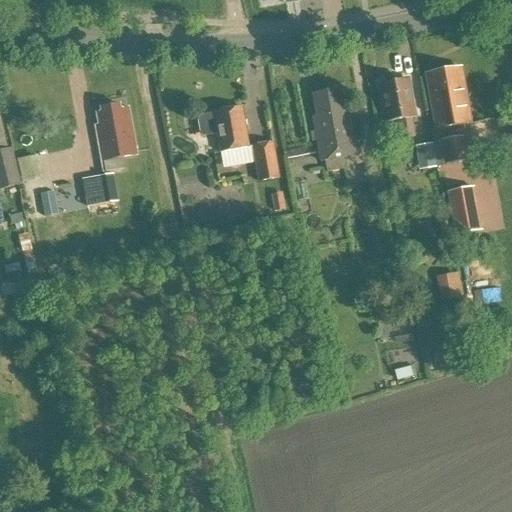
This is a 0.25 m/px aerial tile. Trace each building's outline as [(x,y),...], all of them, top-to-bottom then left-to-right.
[(436,132),(470,126),(460,70),(426,76),(436,132)] [(411,120),(414,119),(408,82),(395,85),(390,83),(379,85),(384,109),(381,113),(383,120),(386,122),(386,125),(399,122),(402,140),(414,138),(411,120)] [(321,164),(356,158),(348,113),(344,114),(340,92),(312,97),(317,119),(313,120),(321,164)] [(121,111),(120,106),(100,109),(101,115),(96,116),(98,128),(95,129),(102,174),(125,170),(123,160),(137,157),(129,110),(121,111)] [(248,150),(241,110),(213,115),(213,117),(202,119),(198,123),(200,135),(205,138),(217,136),(220,155),(248,150)] [(466,163),(462,139),(440,143),(444,166),(466,163)] [(279,180),(273,145),(252,148),(258,184),(279,180)] [(437,168),(432,145),(416,148),(420,172),(437,168)] [(5,151),(0,152),(0,191),(20,187),(11,150),(5,151)] [(377,194),(388,185),(374,168),(363,177),(377,194)] [(114,176),(82,182),(86,209),(118,204),(114,176)] [(479,187),(482,232),(504,230),(501,185),(479,187)] [(479,232),(472,190),(446,195),(453,237),(479,232)] [(43,197),(45,216),(66,213),(63,194),(43,197)] [(282,196),(271,198),(273,214),(284,212),(282,196)] [(460,273),(437,279),(443,305),(466,299),(460,273)] [(469,278),(473,299),(486,297),(482,276),(469,278)] [(414,368),(394,373),(397,383),(417,377),(414,368)]
